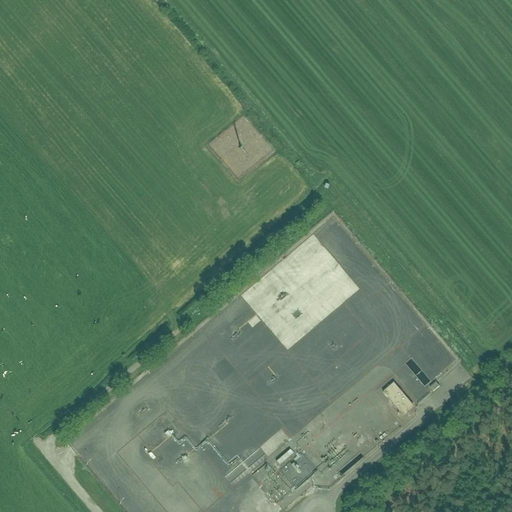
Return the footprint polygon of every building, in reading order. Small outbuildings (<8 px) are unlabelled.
[(254,328),(262,321),(257,316),(249,322),(254,328)] [(302,333),(311,327),(305,318),(279,336),(276,332),(276,333),(288,350),(298,343),(296,339),(303,334),(302,333)] [(417,365),(411,368),(420,381),(425,377),(417,365)] [(433,392),(439,387),(436,383),(430,388),(433,392)] [(402,415),(413,406),(394,384),(383,393),(402,415)] [(262,448),(269,457),(283,447),(276,438),(262,448)]
